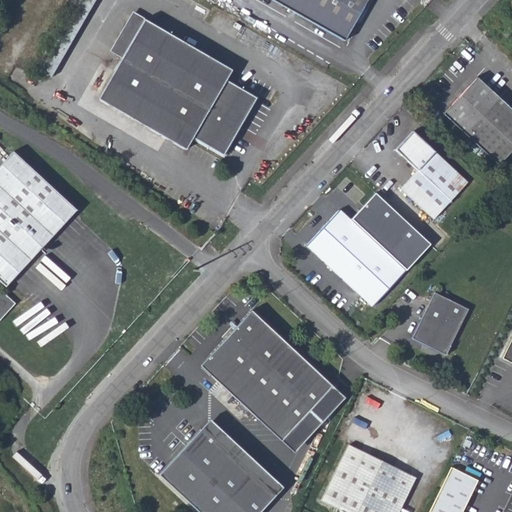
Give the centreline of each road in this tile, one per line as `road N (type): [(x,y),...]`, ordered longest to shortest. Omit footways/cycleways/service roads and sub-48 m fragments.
road 1 (unclassified): [(478,0),(245,251)]
road 2 (unclassified): [(245,251),(84,420),(67,459),(74,511)]
road 3 (unclassified): [(245,251),(366,361),(511,430)]
road 4 (unknown): [(46,0),(15,65),(60,102)]
